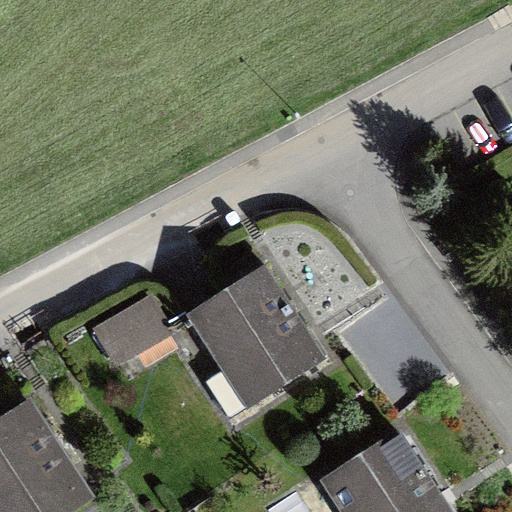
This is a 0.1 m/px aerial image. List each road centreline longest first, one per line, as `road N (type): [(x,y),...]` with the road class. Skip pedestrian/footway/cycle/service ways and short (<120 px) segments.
road 1 (residential): [(333,146),(0,327)]
road 2 (residential): [(511,387),(333,146)]
road 3 (residential): [(511,47),(333,146)]
